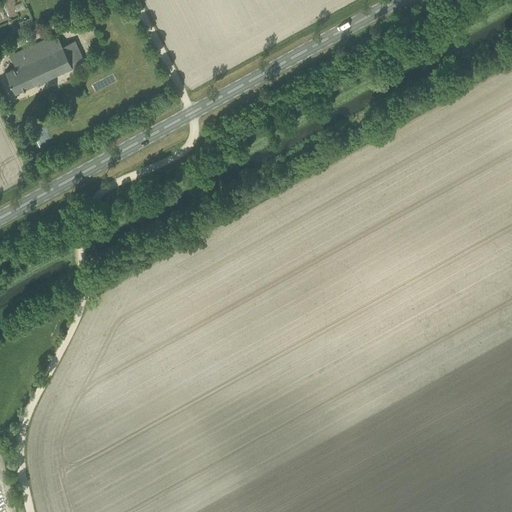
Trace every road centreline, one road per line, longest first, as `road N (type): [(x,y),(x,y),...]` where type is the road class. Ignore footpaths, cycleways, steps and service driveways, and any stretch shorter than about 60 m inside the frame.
road 1 (track): [(30,511),(17,441),(74,318),(78,243),(91,209),(196,140),(191,113)]
road 2 (primary): [(0,217),(398,0)]
